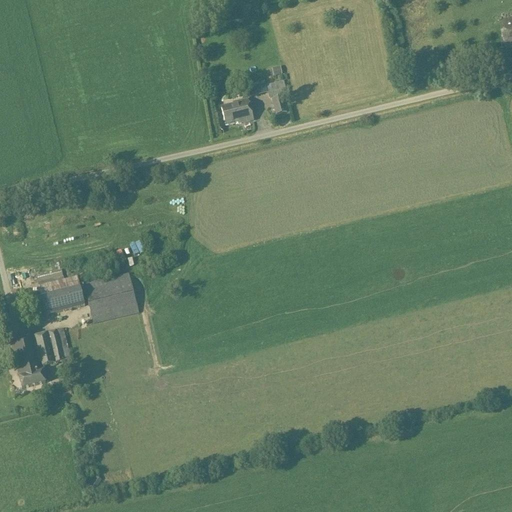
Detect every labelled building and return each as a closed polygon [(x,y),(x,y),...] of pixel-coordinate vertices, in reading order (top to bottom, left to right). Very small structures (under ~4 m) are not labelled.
[(511,31),(501,34),(506,52),(511,50),(511,31)] [(273,77),(282,75),(280,66),(271,69),(273,77)] [(266,86),(269,99),(287,94),(283,82),(266,86)] [(283,98),(272,100),(276,116),(287,113),(283,98)] [(226,127),(238,124),(238,125),(254,121),(248,100),(233,104),(233,105),(221,108),(226,127)] [(36,277),(38,287),(45,317),(85,307),(80,286),(77,277),(64,281),(62,271),(36,277)] [(93,324),(93,326),(139,315),(129,274),(83,285),(93,324)] [(19,379),(22,390),(45,384),(43,373),(44,373),(43,367),(63,362),(71,360),(63,330),(10,343),(11,349),(19,379)]
